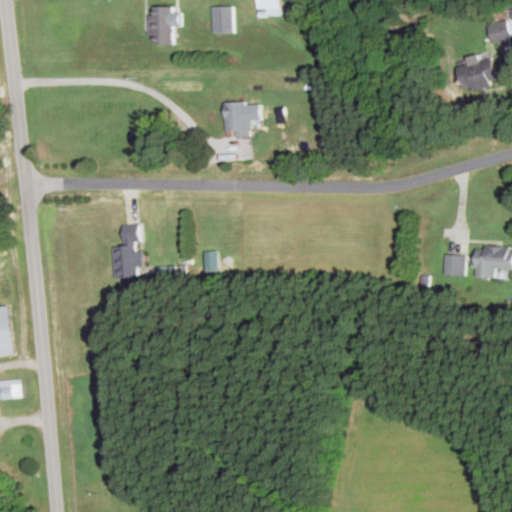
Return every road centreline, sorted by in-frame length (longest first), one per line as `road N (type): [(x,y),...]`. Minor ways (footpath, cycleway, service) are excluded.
road 1 (tertiary): [(57,511),(5,0)]
road 2 (residential): [(26,185),(361,187),(410,182),(511,152)]
